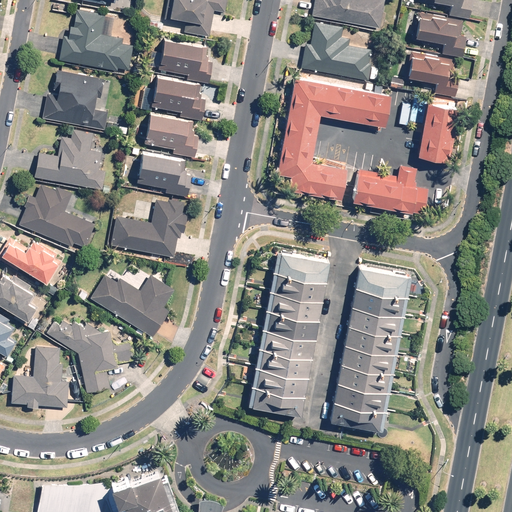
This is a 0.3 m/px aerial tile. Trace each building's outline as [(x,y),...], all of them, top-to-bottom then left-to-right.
[(183,30),(209,35),(213,9),(224,11),(226,0),(167,0),(164,17),(185,21),(183,30)] [(314,0),(312,13),(379,26),(383,0),(314,0)] [(419,0),(420,0),(450,6),(449,13),(469,16),(472,0),(419,0)] [(63,34),(59,58),(117,69),(117,66),(128,68),(133,44),(122,42),(123,36),(110,34),(114,15),(76,7),(73,25),(70,24),(68,35),(63,34)] [(463,19),(418,11),(413,39),(443,44),(442,51),(462,54),(465,36),(460,35),(463,19)] [(305,42),(301,66),(367,78),(370,63),(368,62),(370,49),(348,45),(350,37),(341,35),(342,26),(314,21),(310,43),(305,42)] [(207,46),(163,37),(160,50),(152,48),(149,64),(157,66),(157,67),(187,73),(186,77),(207,82),(212,60),(207,59),(208,55),(205,55),(207,46)] [(456,58),(410,50),(405,78),(435,84),(434,90),(454,94),(458,75),(453,74),(456,58)] [(42,117),(104,129),(107,110),(94,108),(96,96),(99,97),(103,78),(56,69),(53,88),(57,89),(56,94),(46,92),(42,117)] [(200,83),(156,74),(150,103),(180,109),(179,114),(200,118),(205,97),(200,96),(201,92),(198,92),(200,83)] [(386,93),(296,76),(276,187),(340,199),(345,171),(309,165),(319,111),(380,122),(386,93)] [(459,105),(425,99),(416,153),(449,159),(459,105)] [(193,120),(149,111),(143,141),(173,147),(172,151),(193,156),(197,134),(193,133),(194,129),(191,129),(193,120)] [(95,190),(108,192),(109,186),(102,185),(105,169),(98,168),(101,151),(89,148),(92,132),(72,128),(70,137),(61,135),(57,154),(38,151),(34,175),(95,187),(95,190)] [(185,159),(142,150),(136,180),(165,186),(164,191),(186,195),(190,173),(185,172),(186,169),(183,168),(185,159)] [(425,181),(357,169),(352,197),(420,210),(425,181)] [(25,206),(18,223),(72,245),(73,241),(85,246),(95,223),(64,210),(71,191),(56,185),(54,189),(40,183),(35,196),(28,193),(23,205),(25,206)] [(110,244),(173,256),(177,237),(179,237),(180,231),(183,232),(187,213),(182,212),(184,201),(167,198),(167,200),(155,198),(151,221),(116,214),(110,244)] [(9,235),(0,249),(0,257),(17,269),(19,266),(46,283),(61,260),(54,255),(56,252),(38,241),(37,241),(32,238),(29,244),(28,243),(26,246),(9,235)] [(327,258),(275,248),(271,268),(323,278),(327,258)] [(409,276),(357,267),(354,287),(405,296),(409,276)] [(323,278),(271,268),(268,287),(319,297),(323,278)] [(0,302),(28,320),(38,305),(30,301),(36,292),(28,287),(30,284),(13,273),(10,278),(2,273),(0,275),(0,302)] [(104,273),(89,296),(152,335),(168,309),(163,306),(174,288),(150,273),(140,289),(119,276),(116,281),(104,273)] [(49,283),(46,288),(54,293),(57,288),(49,283)] [(319,297),(268,287),(264,306),(316,316),(319,297)] [(405,296),(354,287),(350,306),(402,315),(405,296)] [(316,316),(264,306),(260,326),(312,335),(316,316)] [(402,315),(350,306),(347,325),(398,334),(402,315)] [(0,350),(7,354),(16,339),(9,335),(14,326),(7,321),(9,318),(0,312),(0,350)] [(33,329),(37,321),(32,317),(27,325),(33,329)] [(46,331),(78,351),(86,391),(109,386),(105,367),(116,365),(116,362),(134,358),(130,340),(116,343),(111,339),(109,328),(100,330),(86,321),(83,326),(74,320),(71,324),(62,318),(59,323),(53,319),(46,331)] [(398,334),(347,325),(343,344),(395,353),(398,334)] [(312,335),(260,326),(257,344),(309,354),(312,335)] [(32,375),(13,373),(10,401),(26,403),(26,405),(37,406),(37,404),(66,406),(69,380),(61,379),(62,363),(58,362),(60,346),(35,344),(32,375)] [(309,354),(257,344),(257,346),(251,345),(250,353),(255,354),(254,364),(305,373),(309,354)] [(395,353),(343,344),(340,362),(391,372),(395,353)] [(391,372),(340,362),(336,382),(388,391),(391,372)] [(305,373),(254,364),(250,383),(302,392),(305,373)] [(388,391),(336,382),(332,401),(384,411),(388,391)] [(302,392),(250,383),(246,402),(298,412),(302,392)] [(384,411),(332,401),(329,420),(381,430),(384,411)] [(217,511),(221,502),(219,499),(216,498),(213,496),(210,496),(206,495),(203,495),(200,496),(197,497),(195,511),(177,511),(164,473),(158,475),(155,468),(126,478),(125,474),(103,482),(102,478),(93,480),(85,481),(76,481),(67,482),(58,482),(50,481),(41,480),(35,511),(217,511)]
